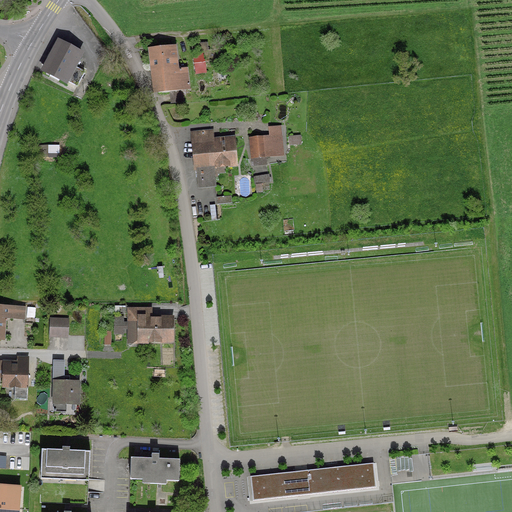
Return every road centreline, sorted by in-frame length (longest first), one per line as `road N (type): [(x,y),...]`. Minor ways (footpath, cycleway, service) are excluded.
road 1 (residential): [(86,0),(122,43),(172,157),(208,467)]
road 2 (residential): [(208,467),(511,438)]
